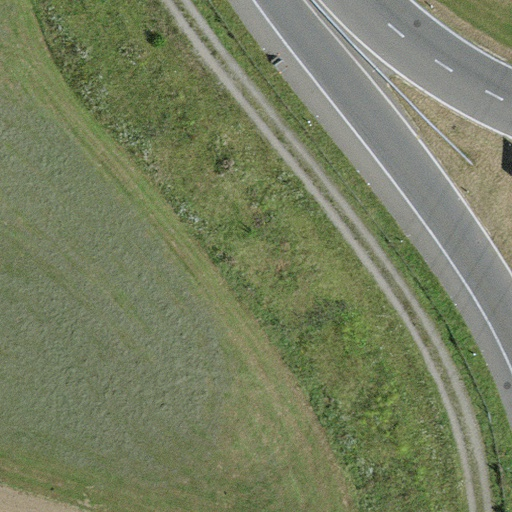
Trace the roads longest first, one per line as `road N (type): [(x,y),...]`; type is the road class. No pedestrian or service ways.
road 1 (track): [(482,511),(470,443),(427,336),(177,0)]
road 2 (motorway): [(279,0),(447,214),(511,318)]
road 3 (motorway): [(511,102),(444,65),(365,0)]
